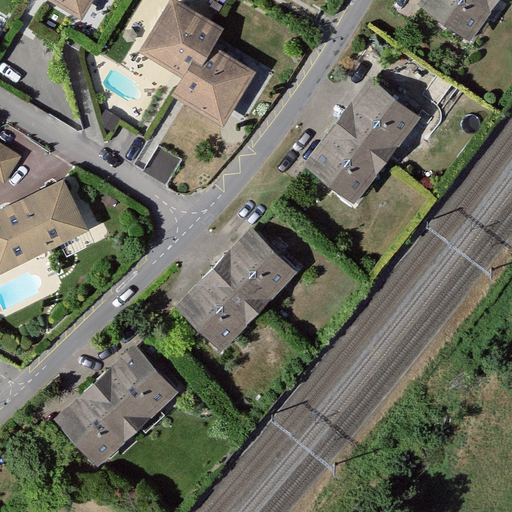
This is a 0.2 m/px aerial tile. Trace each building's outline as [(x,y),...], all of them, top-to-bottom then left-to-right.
[(95,0),(53,0),(85,18),(95,0)] [(227,26),(181,0),(166,0),(138,50),(184,76),(172,97),(227,129),(258,74),(214,48),(227,26)] [(504,0),(416,0),(477,41),(504,0)] [(422,112),(367,73),(299,170),(353,208),(422,112)] [(23,156),(0,142),(0,177),(7,182),(23,156)] [(65,175),(0,205),(0,272),(91,229),(65,175)] [(303,270),(254,222),(175,302),(224,350),(303,270)] [(181,389),(134,344),(58,422),(105,467),(181,389)]
